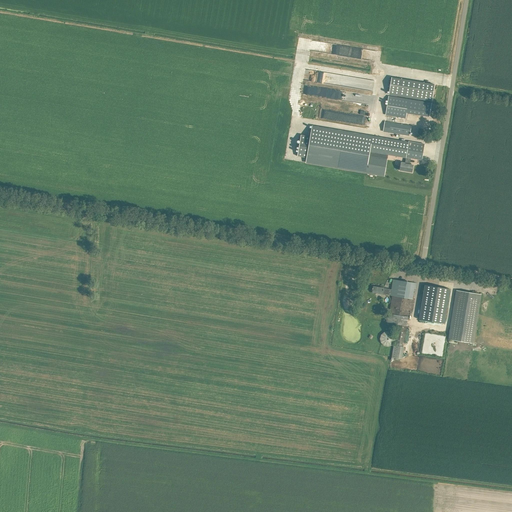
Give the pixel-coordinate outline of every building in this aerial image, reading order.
[(374,59),(374,50),(362,50),(362,59),(374,59)] [(318,83),(374,90),(375,80),(328,74),(320,73),(318,83)] [(389,94),(432,101),(434,84),(392,77),(389,94)] [(429,117),(431,103),(388,96),(385,115),(406,118),(407,113),(429,117)] [(327,111),(326,118),(345,121),(346,116),(343,115),(343,114),(340,114),(340,115),(337,115),(337,112),(327,111)] [(383,131),(410,136),(411,126),(384,121),(383,131)] [(424,144),(419,143),(409,141),(408,143),(312,126),(310,136),(301,135),(297,156),(307,158),(306,162),(375,174),(377,174),(379,174),(380,174),(381,174),(383,173),(384,172),(385,171),(385,169),(386,168),(388,154),(406,157),(405,163),(401,162),(400,170),(412,172),(413,165),(409,164),(410,158),(422,160),(424,144)] [(412,299),(414,288),(415,283),(393,279),(391,291),(383,289),(384,288),(373,286),(373,288),(372,288),(372,289),(373,289),(372,292),(392,296),(389,314),(387,323),(397,324),(394,343),(392,357),(402,359),(404,347),(402,346),(402,344),(404,344),(408,317),(409,313),(412,314),(415,300),(412,299)] [(419,320),(444,324),(449,289),(425,285),(419,320)] [(473,343),(481,294),(456,290),(448,339),(473,343)] [(394,341),(394,340),(394,338),(393,337),(393,336),(392,335),(391,334),(390,333),(388,333),(387,333),(385,333),(384,334),(383,334),(382,335),(382,336),(381,338),(381,339),(381,340),(381,342),(382,343),(383,344),(384,345),(385,346),(386,346),(387,346),(390,346),(391,345),(392,344),(393,343),(393,342),(394,341)]
